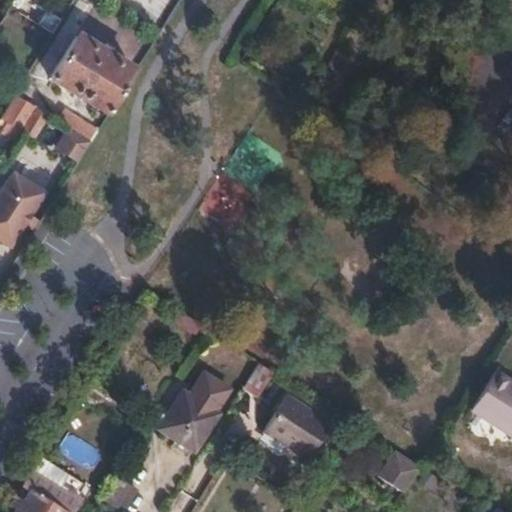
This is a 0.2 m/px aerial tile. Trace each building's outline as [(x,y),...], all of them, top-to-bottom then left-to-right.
[(13,0),(9,7),(18,13),(26,0),(13,0)] [(51,13),(31,0),(26,0),(18,13),(42,28),(51,13)] [(42,28),(51,34),(61,19),(51,13),(42,28)] [(83,99),(108,114),(135,72),(76,36),(49,78),(76,95),(79,89),(87,94),(83,99)] [(17,96),(2,119),(32,138),(46,115),(17,96)] [(62,110),(56,121),(90,142),(96,131),(62,110)] [(69,129),(55,150),(77,163),(90,142),(69,129)] [(11,174),(0,191),(0,244),(10,251),(44,194),(11,174)] [(274,372),(259,362),(248,381),(263,390),(274,372)] [(511,381),(496,372),(473,409),(511,434),(511,385),(511,383),(511,381)] [(182,393),(160,430),(176,440),(177,438),(194,449),(215,414),(182,393)] [(287,396),(264,432),(308,460),(331,424),(287,396)] [(86,467),(96,452),(68,434),(58,450),(86,467)] [(420,466),(395,450),(379,475),(404,491),(420,466)] [(51,466),(42,480),(57,490),(66,475),(51,466)] [(42,480),(31,474),(10,509),(15,511),(72,511),(78,503),(57,490),(42,480)] [(114,476),(100,499),(120,511),(122,511),(136,491),(114,476)]
